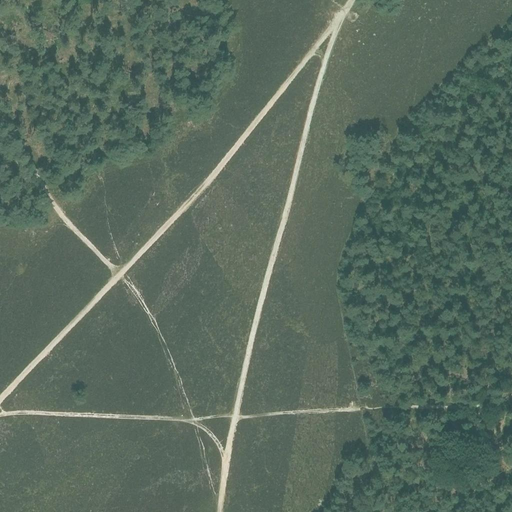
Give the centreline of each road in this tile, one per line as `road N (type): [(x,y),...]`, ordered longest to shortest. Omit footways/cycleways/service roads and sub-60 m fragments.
road 1 (track): [(351,0),(201,187),(0,401)]
road 2 (track): [(219,511),(251,338),(343,11)]
road 3 (track): [(0,414),(193,419),(511,400)]
road 4 (track): [(0,119),(61,216),(118,276)]
